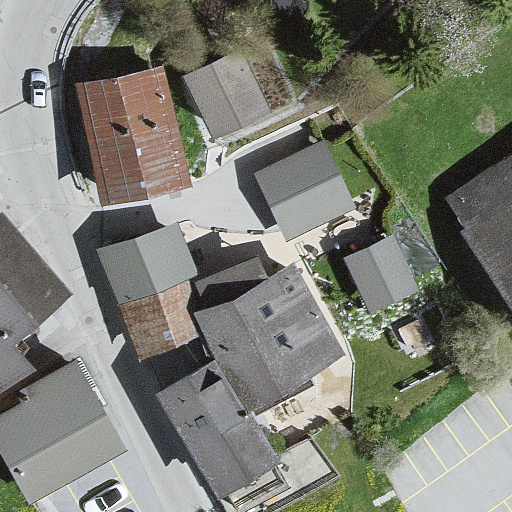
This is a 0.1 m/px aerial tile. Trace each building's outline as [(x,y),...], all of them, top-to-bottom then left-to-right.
[(253,61),(197,89),(222,156),(295,122),(253,61)] [(168,69),(82,86),(112,212),(193,193),(168,69)] [(335,142),(254,171),(293,255),(372,222),(335,142)] [(511,162),(457,200),(511,312),(511,162)] [(20,221),(0,236),(0,411),(3,415),(61,378),(35,348),(86,300),(20,221)] [(186,226),(101,249),(132,363),(210,316),(186,226)] [(412,277),(390,230),(347,251),(369,297),(412,277)] [(299,262),(210,316),(255,390),(344,337),(299,262)] [(225,363),(171,391),(233,494),(286,472),(225,363)] [(3,415),(0,417),(0,433),(49,511),(63,511),(148,455),(83,367),(61,378),(3,415)]
